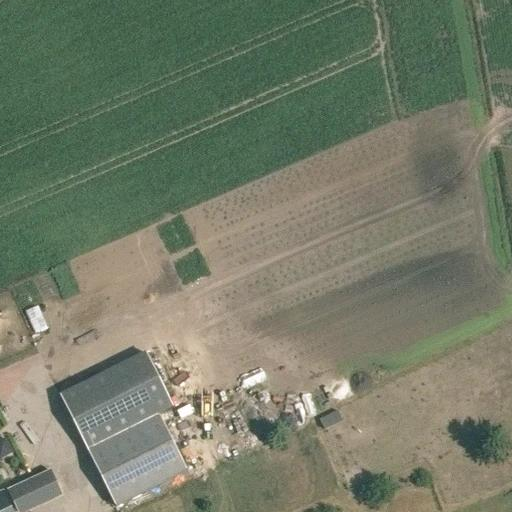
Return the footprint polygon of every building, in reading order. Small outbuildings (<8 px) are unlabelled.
[(154,337),(161,346),(173,338),(166,328),(154,337)] [(115,508),(187,472),(160,419),(159,416),(173,409),(146,355),(60,399),(88,454),(115,508)] [(179,427),(188,444),(197,440),(189,423),(179,427)] [(19,511),(61,493),(51,473),(8,493),(16,511),(19,511)] [(11,511),(4,495),(0,496),(0,511),(11,511)]
